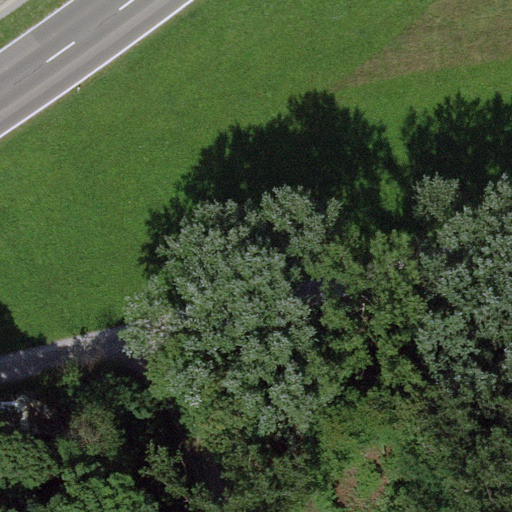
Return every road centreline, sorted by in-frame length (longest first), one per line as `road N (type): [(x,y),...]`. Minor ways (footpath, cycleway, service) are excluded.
road 1 (track): [(511,276),(143,336),(0,372)]
road 2 (track): [(205,511),(143,336)]
road 3 (secondary): [(0,96),(138,0)]
